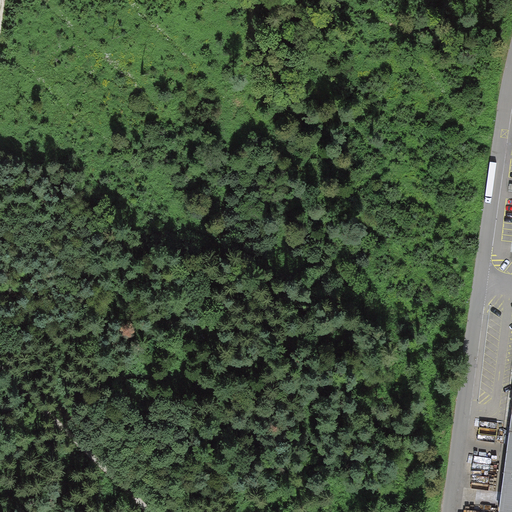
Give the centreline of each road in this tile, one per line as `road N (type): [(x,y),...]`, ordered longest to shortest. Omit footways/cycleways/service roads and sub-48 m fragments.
road 1 (unclassified): [(511,68),(450,511)]
road 2 (track): [(0,370),(146,511)]
